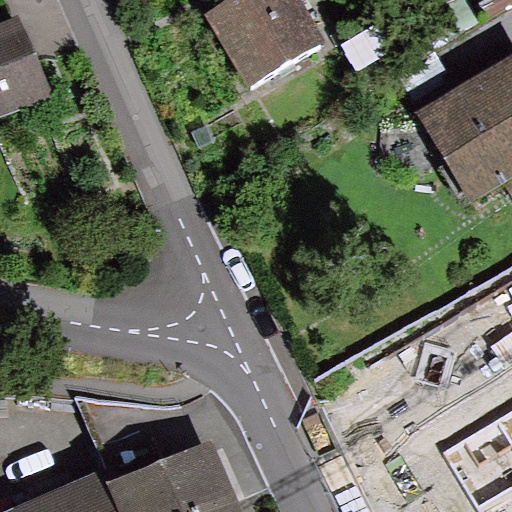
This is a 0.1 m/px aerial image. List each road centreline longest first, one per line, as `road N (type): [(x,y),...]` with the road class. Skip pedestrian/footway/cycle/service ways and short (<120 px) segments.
road 1 (residential): [(85,0),(221,311)]
road 2 (residential): [(221,311),(149,332),(0,310)]
road 3 (residential): [(221,311),(318,511)]
